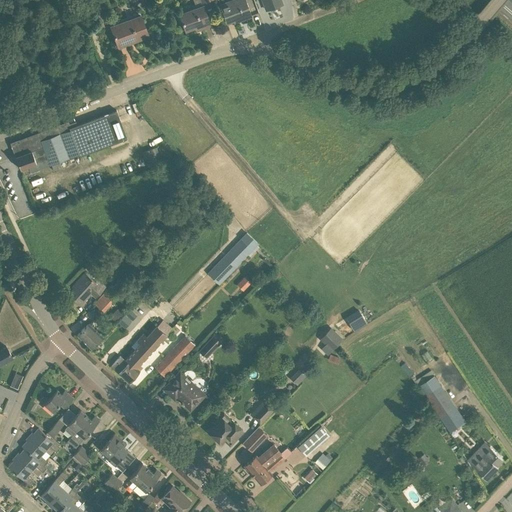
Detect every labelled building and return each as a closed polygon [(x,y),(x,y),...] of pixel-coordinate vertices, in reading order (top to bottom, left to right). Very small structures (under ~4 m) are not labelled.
[(280,0),(262,0),(266,10),(282,4),(280,0)] [(229,2),(221,5),(226,22),(239,17),(240,20),(251,16),(245,1),(231,6),(229,2)] [(203,6),(180,14),(186,31),(201,25),(202,29),(211,25),(203,6)] [(141,15),(111,26),(118,46),(134,41),(134,42),(148,36),(141,15)] [(69,165),(67,159),(79,154),(80,156),(127,139),(116,110),(69,127),(68,123),(11,144),(16,157),(20,169),(28,166),(30,172),(51,164),(54,171),(69,165)] [(156,147),(144,152),(148,163),(159,159),(156,147)] [(66,222),(49,229),(53,238),(51,239),(54,247),(57,246),(60,253),(77,245),(73,238),(87,232),(82,222),(69,228),(66,222)] [(240,238),(207,273),(218,284),(258,243),(250,235),(244,241),(240,238)] [(105,286),(97,278),(94,281),(84,272),(75,282),(77,284),(68,293),(80,305),(91,294),(95,297),(105,286)] [(246,275),(240,281),(246,287),(252,281),(246,275)] [(118,280),(112,287),(117,292),(123,285),(118,280)] [(112,287),(111,286),(94,304),(102,311),(118,293),(117,292),(112,287)] [(117,321),(124,314),(118,308),(111,315),(117,321)] [(125,314),(131,319),(136,314),(130,309),(125,314)] [(118,322),(125,329),(132,321),(124,314),(118,322)] [(354,331),(367,323),(362,314),(349,322),(354,331)] [(102,337),(88,323),(77,335),(91,348),(102,337)] [(166,335),(156,326),(146,337),(143,334),(137,341),(140,344),(135,349),(145,358),(166,335)] [(331,327),(325,333),(337,345),(343,339),(331,327)] [(221,343),(213,335),(199,351),(206,358),(221,343)] [(182,339),(172,349),(182,358),(192,348),(182,339)] [(6,346),(0,348),(0,364),(12,358),(6,346)] [(125,361),(120,356),(111,366),(129,382),(139,370),(136,368),(145,358),(135,349),(125,361)] [(165,377),(170,371),(160,362),(155,367),(165,377)] [(300,368),(289,378),(297,385),(307,375),(300,368)] [(179,371),(163,389),(168,393),(172,397),(174,395),(181,401),(180,402),(183,404),(190,410),(205,395),(179,371)] [(10,385),(18,388),(22,375),(15,372),(10,385)] [(63,392),(61,393),(57,389),(44,404),(53,411),(59,404),(64,408),(73,397),(68,393),(66,394),(63,392)] [(444,390),(430,400),(438,415),(440,417),(450,433),(466,422),(450,399),(444,390)] [(274,409),(266,400),(252,415),(260,424),(274,409)] [(428,410),(421,403),(411,414),(418,421),(428,410)] [(88,417),(80,410),(77,413),(64,429),(71,436),(72,436),(88,417)] [(231,419),(230,420),(224,414),(213,425),(215,426),(209,432),(217,439),(219,437),(223,440),(224,439),(230,444),(243,431),(231,419)] [(72,436),(71,436),(67,441),(75,448),(84,438),(96,423),(88,417),(72,436)] [(64,423),(59,418),(46,432),(52,437),(64,423)] [(258,426),(243,442),(252,451),(267,435),(258,426)] [(329,435),(321,426),(298,446),(306,455),(329,435)] [(30,437),(45,450),(49,446),(56,452),(60,447),(38,428),(30,437)] [(114,433),(100,449),(109,456),(121,442),(123,440),(114,433)] [(45,450),(30,437),(22,446),(24,448),(46,468),(46,467),(44,465),(47,461),(41,455),(45,450)] [(135,457),(127,451),(123,447),(125,445),(121,442),(109,456),(107,458),(115,465),(122,472),(135,457)] [(274,444),(258,457),(256,455),(244,465),(254,476),(268,463),(269,463),(281,452),(274,444)] [(81,446),(72,455),(78,460),(86,450),(81,446)] [(284,459),(291,453),(287,447),(281,452),(269,463),(268,463),(254,476),(260,484),(272,474),(269,471),(284,459)] [(16,457),(31,471),(38,476),(42,471),(42,472),(46,468),(24,448),(16,457)] [(504,462),(489,448),(473,465),(487,479),(504,462)] [(86,450),(78,460),(83,465),(91,455),(86,450)] [(424,453),(419,458),(424,465),(430,461),(424,453)] [(319,456),(314,462),(322,469),(328,463),(319,456)] [(16,457),(8,466),(30,486),(34,481),(27,475),(31,471),(16,457)] [(55,467),(50,463),(46,467),(51,471),(55,467)] [(150,470),(142,463),(129,477),(133,480),(128,486),(133,490),(137,485),(150,470)] [(312,469),(304,478),(309,482),(317,474),(312,469)] [(158,477),(150,470),(137,485),(145,491),(158,477)] [(63,488),(58,484),(64,477),(60,474),(40,496),(49,504),(63,488)] [(112,474),(103,483),(108,488),(117,478),(112,474)] [(113,492),(122,483),(117,478),(108,488),(113,492)] [(180,511),(190,501),(184,495),(183,496),(172,485),(161,498),(170,507),(165,511),(180,511)] [(313,492),(299,507),(303,511),(313,511),(314,511),(315,511),(323,511),(340,493),(332,485),(327,490),(321,485),(314,493),(313,492)] [(63,488),(49,504),(58,511),(75,493),(76,493),(78,490),(74,486),(73,486),(67,493),(63,488)] [(74,503),(80,496),(76,493),(75,493),(58,511),(57,511),(74,511),(79,508),(74,503)] [(153,497),(148,493),(140,503),(146,508),(153,497)] [(157,503),(161,498),(157,494),(152,499),(157,503)] [(99,499),(94,505),(98,509),(103,503),(99,499)] [(91,511),(94,509),(89,505),(88,505),(84,501),(79,508),(74,511),(91,511)]
